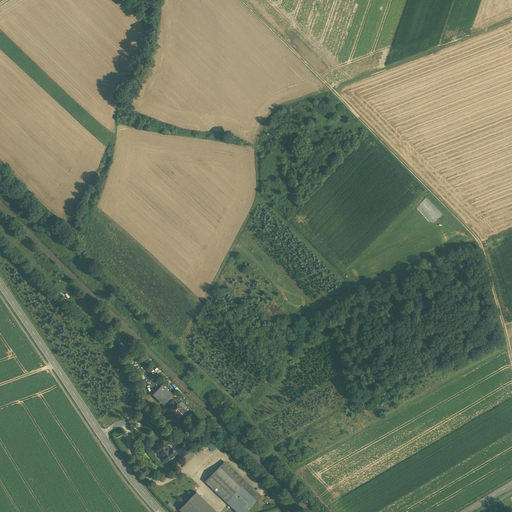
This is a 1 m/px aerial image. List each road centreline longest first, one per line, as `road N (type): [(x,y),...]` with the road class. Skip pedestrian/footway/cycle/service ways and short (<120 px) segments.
road 1 (track): [(511,361),(479,241),(332,89),(270,114),(257,149),(259,193),(198,313)]
road 2 (track): [(242,0),(332,89),(511,21)]
road 3 (secondary): [(160,511),(0,283)]
road 4 (track): [(259,191),(362,287),(479,241)]
road 5 (track): [(329,511),(186,354),(198,313)]
road 6 (track): [(292,471),(508,345)]
road 7 (track): [(249,238),(316,308),(248,416)]
